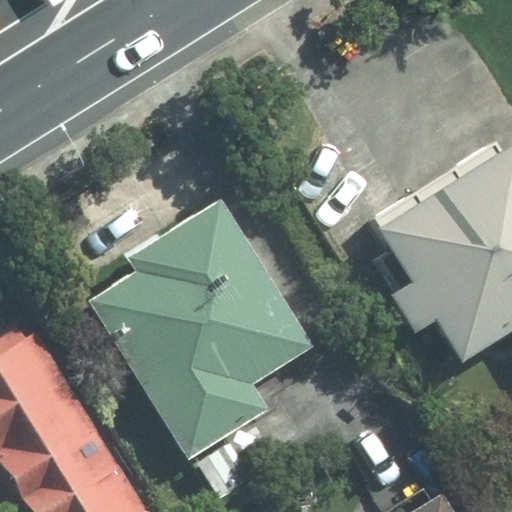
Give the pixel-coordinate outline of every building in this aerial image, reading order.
[(511,0),(497,0),(511,25),(511,0)] [(511,136),(371,223),(470,383),(511,357),(511,136)] [(234,218),(100,297),(202,469),(336,390),(234,218)] [(148,511),(29,331),(0,350),(0,511),(148,511)] [(510,511),(466,443),(357,511),(510,511)]
